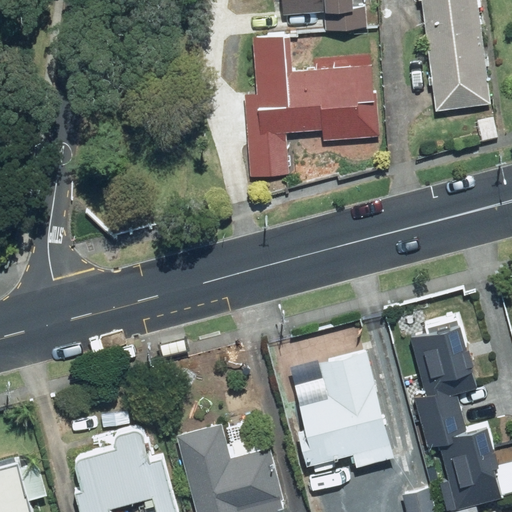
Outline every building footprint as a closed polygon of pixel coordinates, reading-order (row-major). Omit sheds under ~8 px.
[(322,26),(364,25),(363,6),(350,6),(349,0),(274,0),(275,11),(322,10),(322,26)] [(433,109),(488,102),(476,0),(418,0),(419,3),(433,109)] [(374,70),(285,71),(284,39),(252,39),(252,180),(285,180),(285,130),(319,130),(319,139),(375,139),(374,70)] [(443,431),(457,426),(447,391),(469,384),(496,375),(485,337),(454,346),(446,320),(404,332),(417,378),(406,381),(425,445),(434,443),(445,440),(443,431)] [(287,369),(309,461),(348,452),(351,464),(390,455),(365,350),(287,369)] [(226,447),(219,419),(177,430),(198,511),(281,511),(262,437),(226,447)] [(445,440),(434,443),(443,473),(434,476),(444,511),(511,491),(511,454),(492,460),(480,420),(457,426),(443,431),(445,440)] [(147,463),(136,424),(107,432),(110,444),(65,456),(79,511),(110,511),(108,505),(140,497),(144,511),(171,511),(158,460),(147,463)] [(33,457),(22,460),(32,496),(43,493),(33,457)] [(26,511),(13,463),(0,466),(0,511),(26,511)] [(434,511),(429,487),(401,493),(405,511),(434,511)]
